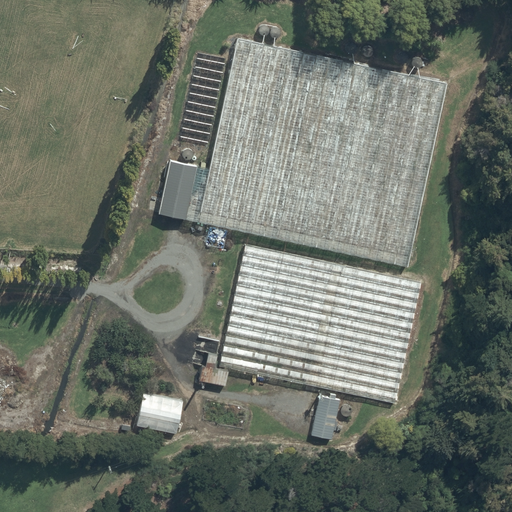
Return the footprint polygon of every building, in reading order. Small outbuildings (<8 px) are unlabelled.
[(448,75),(223,28),(185,212),(410,258),(448,75)] [(159,203),(180,207),(191,154),(170,150),(159,203)] [(409,397),(435,273),(249,234),(223,359),(409,397)] [(207,367),(205,377),(222,381),(224,371),(207,367)] [(144,392),(136,425),(176,434),(183,401),(144,392)] [(330,393),(329,396),(319,394),(311,433),(330,437),(338,398),(334,397),(335,394),(330,393)]
